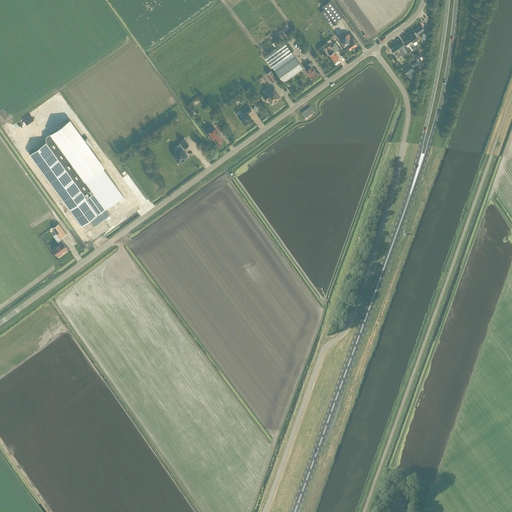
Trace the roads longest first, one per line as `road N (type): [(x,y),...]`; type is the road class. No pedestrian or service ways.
road 1 (unclassified): [(373,49),(408,110),(396,172),(348,320),(320,354),(264,511)]
road 2 (unclassified): [(0,323),(373,49)]
road 3 (primary): [(294,511),(403,212)]
road 4 (primary): [(403,212),(448,70),(455,0)]
road 5 (primary): [(447,0),(432,102),(403,212)]
